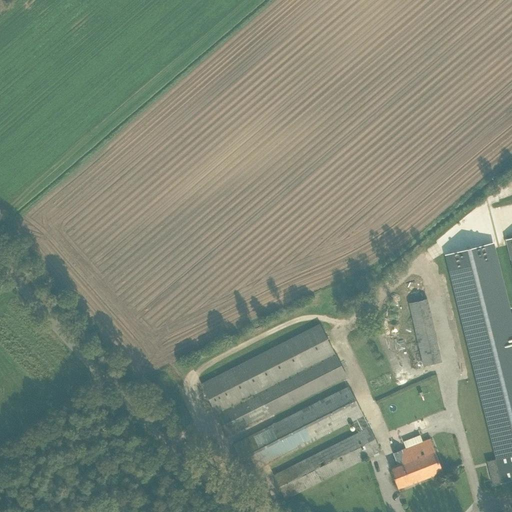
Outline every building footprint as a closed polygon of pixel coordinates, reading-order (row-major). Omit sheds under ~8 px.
[(511,328),(490,243),(443,256),(495,456),(491,457),(497,480),(511,476),(511,238),(506,240),(511,262),(511,328)] [(407,306),(422,367),(440,362),(425,301),(407,306)] [(201,384),(228,437),(346,376),(320,324),(201,384)] [(274,475),(285,499),(381,451),(348,387),(242,440),(233,444),(248,473),(257,469),(356,419),(362,431),(274,475)] [(430,439),(408,447),(421,480),(443,472),(430,439)] [(421,480),(408,447),(393,453),(397,465),(390,468),(398,489),(421,480)]
